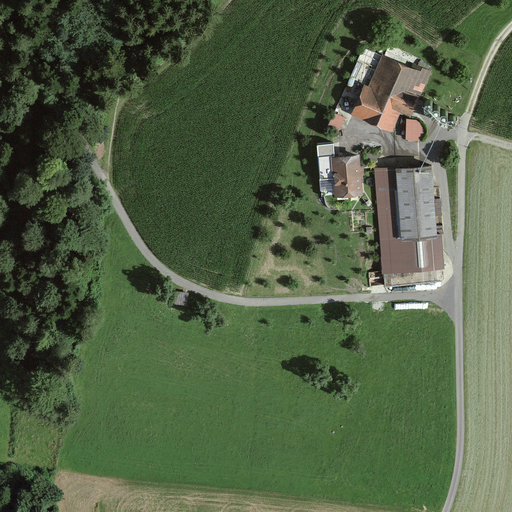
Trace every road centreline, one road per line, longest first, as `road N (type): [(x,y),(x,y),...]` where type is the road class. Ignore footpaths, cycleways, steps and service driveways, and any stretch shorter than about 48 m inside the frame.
road 1 (track): [(460,297),(259,305),(188,289),(140,248),(73,126),(0,61)]
road 2 (track): [(460,297),(462,446),(447,511)]
road 3 (track): [(463,137),(460,297)]
road 4 (track): [(511,29),(484,70),(463,137)]
